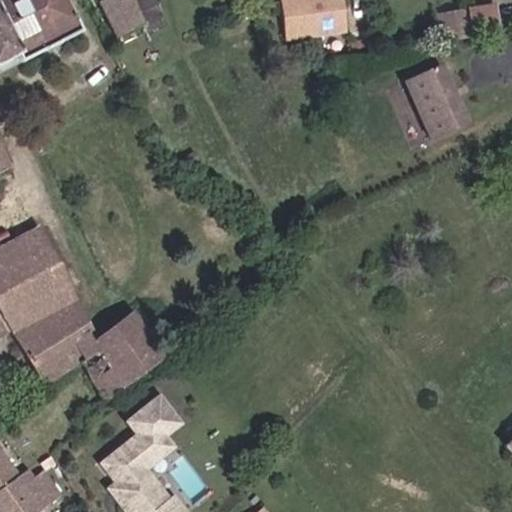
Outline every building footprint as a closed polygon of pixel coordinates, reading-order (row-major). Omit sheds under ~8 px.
[(0,0),(0,62),(15,54),(20,62),(77,32),(61,0),(0,0)] [(101,0),(95,3),(111,38),(112,39),(136,27),(160,16),(153,0),(101,0)] [(342,31),(337,0),(274,0),(282,41),(342,31)] [(463,9),(467,38),(493,34),(488,6),(463,9)] [(467,38),(463,9),(435,12),(440,43),(467,38)] [(465,126),(438,67),(402,83),(428,143),(465,126)] [(0,245),(34,228),(3,168),(0,169),(0,245)] [(103,401),(104,402),(161,358),(157,353),(134,322),(95,349),(34,228),(0,245),(0,321),(40,387),(41,390),(79,364),(103,401)] [(142,469),(170,447),(161,435),(176,423),(156,398),(126,422),(136,434),(100,463),(122,491),(114,497),(125,511),(167,511),(161,504),(166,499),(142,469)] [(104,402),(103,401),(98,404),(105,416),(110,413),(104,402)] [(0,459),(0,511),(37,511),(68,489),(48,464),(27,478),(24,473),(14,480),(0,459)] [(183,511),(171,496),(166,499),(161,504),(167,511),(183,511)]
